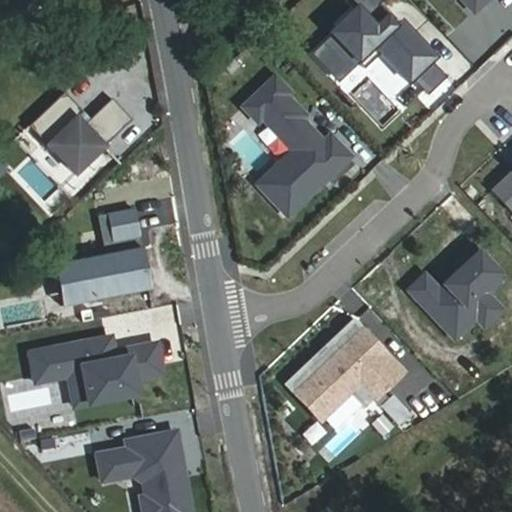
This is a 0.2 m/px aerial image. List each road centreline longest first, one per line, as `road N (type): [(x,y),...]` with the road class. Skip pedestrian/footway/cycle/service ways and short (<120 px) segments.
road 1 (residential): [(228,317),(296,300),(429,181),(450,125),(487,86),(511,83)]
road 2 (residential): [(228,317),(169,0)]
road 3 (residential): [(264,511),(228,317)]
